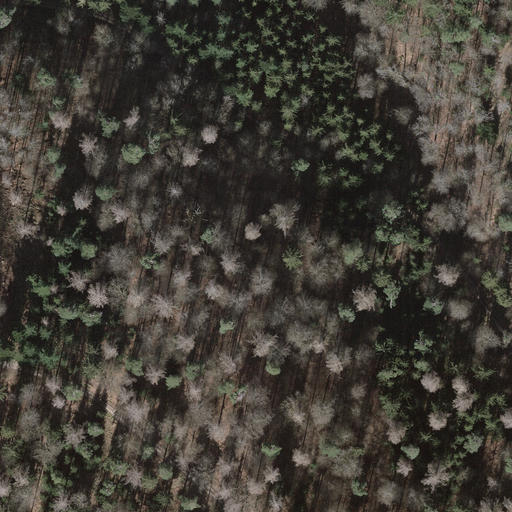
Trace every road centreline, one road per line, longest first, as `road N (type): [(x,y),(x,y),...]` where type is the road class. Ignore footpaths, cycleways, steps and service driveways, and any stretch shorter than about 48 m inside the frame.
road 1 (track): [(23,0),(100,14),(132,30),(263,124),(372,178),(439,243),(511,338)]
road 2 (track): [(0,362),(96,396),(244,511)]
road 3 (track): [(511,165),(497,103),(511,47)]
